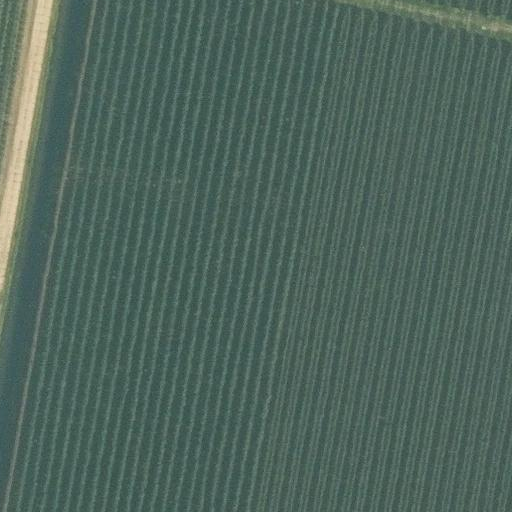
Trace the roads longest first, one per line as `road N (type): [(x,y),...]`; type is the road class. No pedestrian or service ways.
road 1 (track): [(44,0),(0,257)]
road 2 (track): [(367,0),(511,32)]
